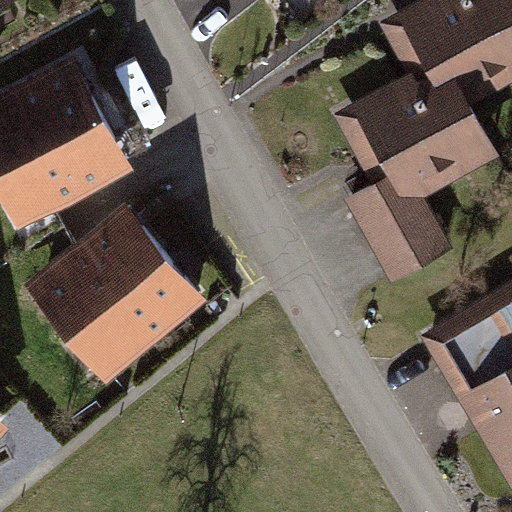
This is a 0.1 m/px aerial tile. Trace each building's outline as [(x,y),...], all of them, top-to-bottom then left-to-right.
[(511,64),(511,0),(427,0),(387,22),(416,74),(398,85),(409,105),(445,86),(452,98),(465,91),(511,64)] [(132,162),(75,59),(0,100),(0,181),(22,222),(132,162)] [(409,105),(398,85),(343,115),(380,182),(352,197),(369,228),(425,197),(417,184),(493,142),(465,91),(452,98),(445,86),(409,105)] [(451,245),(425,197),(369,228),(395,275),(451,245)] [(207,295),(131,206),(35,287),(111,376),(207,295)] [(511,323),(496,296),(426,337),(464,401),(480,392),(511,444),(511,323)] [(0,433),(10,423),(0,412),(0,433)]
